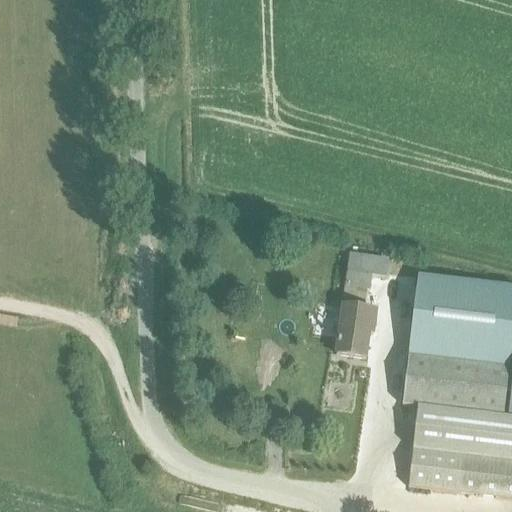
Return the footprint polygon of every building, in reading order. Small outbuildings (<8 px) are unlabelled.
[(195,218),(192,234),(203,235),(205,220),(195,218)] [(257,247),(258,227),(242,226),(240,246),(257,247)] [(208,278),(208,260),(191,260),(190,277),(208,278)] [(350,260),(336,357),(365,361),(369,336),(372,337),(376,313),(363,311),(366,292),(368,293),(370,279),(384,281),(386,266),(350,260)] [(426,267),(425,274),(435,276),(436,269),(426,267)] [(408,359),(402,407),(417,409),(503,420),(509,371),(511,344),(511,290),(418,279),(408,359)] [(58,366),(53,393),(63,394),(67,368),(58,366)] [(503,420),(417,409),(408,489),(457,495),(511,501),(511,420),(508,420),(503,420)]
